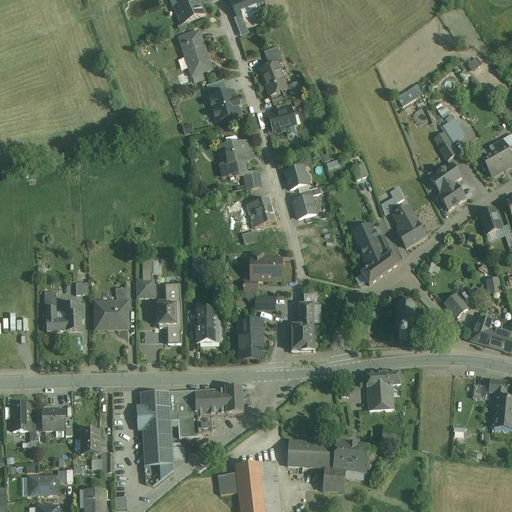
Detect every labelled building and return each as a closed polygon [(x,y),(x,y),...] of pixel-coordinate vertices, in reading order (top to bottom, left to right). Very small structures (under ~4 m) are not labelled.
[(170,0),(171,2),(175,0),(178,7),(176,8),(178,14),(177,15),(182,26),(206,16),(200,4),(199,4),(197,0),(170,0)] [(258,11),(256,7),(264,4),(262,0),(227,0),(234,20),(258,11)] [(200,32),(180,38),(193,77),(213,70),(200,32)] [(278,49),(265,54),(270,68),(277,65),(278,66),(283,64),(278,49)] [(476,58),(468,65),(473,72),(482,65),(476,58)] [(278,66),(277,65),(270,68),(261,71),(270,97),(282,93),(287,91),(278,66)] [(224,82),(207,88),(210,100),(228,94),(224,82)] [(304,91),(300,82),(289,86),(292,96),(304,91)] [(210,100),(209,100),(216,124),(241,117),(238,108),(240,108),(238,101),(236,101),(233,93),(228,94),(210,100)] [(282,93),(270,97),(272,103),(284,99),(282,93)] [(412,94),(400,102),(403,108),(416,100),(412,94)] [(292,112),(270,118),(274,132),(293,126),(291,121),(294,120),(292,112)] [(445,119),(448,123),(442,126),(453,143),(466,136),(453,114),(445,119)] [(185,135),(193,132),(191,124),(183,126),(185,135)] [(503,142),(480,156),(492,178),(511,167),(511,147),(510,149),(511,152),(511,157),(503,142)] [(246,145),(218,150),(218,151),(226,150),(229,166),(221,168),(223,179),(236,176),(236,179),(245,178),(246,177),(244,164),(250,163),(250,162),(248,162),(248,161),(252,160),(250,153),(247,154),(245,146),(247,146),(246,145)] [(451,145),(440,152),(447,163),(458,155),(451,145)] [(328,155),(323,157),(325,163),(331,161),(328,155)] [(328,169),(340,166),(338,160),(327,164),(328,169)] [(364,164),(352,169),(357,182),(369,177),(364,164)] [(452,166),(445,170),(438,175),(431,180),(440,194),(442,196),(456,186),(455,184),(462,179),(452,166)] [(298,170),(285,174),(290,192),(308,186),(303,169),(298,170)] [(258,175),(246,177),(245,178),(248,191),(261,188),(258,175)] [(26,176),(27,184),(37,183),(36,176),(26,176)] [(442,196),(439,198),(449,212),(466,200),(456,186),(442,196)] [(387,216),(391,213),(389,209),(405,200),(398,188),(390,192),(394,198),(381,205),(387,216)] [(320,190),(302,194),(304,200),(311,198),(321,195),(320,190)] [(304,200),(294,203),(299,221),(316,216),(311,198),(304,200)] [(240,200),(224,205),(226,213),(242,208),(240,200)] [(269,201),(248,207),(254,229),(276,223),(269,201)] [(426,238),(408,208),(393,217),(399,227),(398,228),(400,233),(397,235),(406,249),(426,238)] [(495,211),(479,216),(486,236),(502,230),(495,211)] [(376,240),(368,226),(351,236),(367,262),(364,264),(367,269),(369,272),(364,275),(363,275),(369,286),(386,274),(376,258),(387,251),(379,238),(376,240)] [(303,236),(298,238),(301,250),(307,249),(303,236)] [(334,239),(311,247),(315,258),(311,260),(314,270),(342,260),(339,250),(338,250),(334,239)] [(387,251),(376,258),(386,274),(401,264),(392,249),(387,251)] [(263,255),(251,255),(251,263),(251,265),(257,265),(257,261),(263,261),(263,255)] [(264,261),(258,261),(258,265),(252,265),(252,282),(258,283),(281,282),(282,282),(282,261),(264,261)] [(206,264),(194,264),(194,276),(212,276),(212,264),(206,264)] [(498,280),(487,282),(489,293),(500,291),(498,280)] [(154,281),(137,281),(137,299),(155,299),(154,281)] [(251,282),(248,282),(244,287),(244,294),(257,294),(257,283),(251,282)] [(89,297),(89,285),(76,285),(76,297),(89,297)] [(127,290),(116,290),(116,299),(117,299),(117,304),(127,304),(127,290)] [(317,295),(305,295),(305,303),(318,303),(317,295)] [(456,296),(445,305),(457,319),(468,310),(456,296)] [(275,299),(257,299),(257,311),(275,311),(275,299)] [(404,301),(397,306),(395,333),(399,333),(398,341),(399,341),(399,342),(406,342),(407,342),(407,341),(408,334),(412,334),(415,308),(411,302),(404,301)] [(166,307),(166,302),(158,302),(158,312),(156,312),(156,325),(159,325),(159,327),(160,327),(160,330),(168,329),(168,327),(176,327),(175,307),(166,307)] [(75,304),(66,304),(67,320),(57,320),(56,309),(46,309),(47,333),(67,333),(82,332),(81,314),(76,315),(75,304)] [(117,304),(96,305),(96,328),(107,327),(107,331),(108,331),(108,330),(116,330),(116,331),(128,331),(128,304),(127,304),(117,304)] [(313,305),(299,305),(299,326),(312,326),(313,305)] [(372,310),(361,317),(360,334),(370,335),(370,327),(371,328),(375,321),(378,319),(372,310)] [(197,324),(197,313),(188,313),(188,324),(197,324)] [(217,330),(217,313),(197,313),(197,324),(198,345),(221,344),(220,330),(217,330)] [(501,324),(495,322),(493,323),(492,325),(479,321),(472,343),(511,355),(511,350),(511,334),(500,331),(502,326),(501,324)] [(262,322),(238,323),(239,361),(263,360),(262,322)] [(314,327),(293,328),(294,353),(302,352),(302,353),(316,353),(314,327)] [(400,373),(366,376),(369,413),(395,412),(393,388),(401,387),(400,373)] [(450,377),(430,375),(429,385),(426,385),(425,389),(428,389),(427,395),(429,395),(428,402),(441,403),(448,403),(450,377)] [(487,377),(464,376),(464,377),(462,410),(462,412),(463,412),(472,412),(471,420),(484,421),(484,413),(485,413),(485,412),(486,378),(487,378),(487,377)] [(510,383),(491,382),(490,395),(496,396),(493,430),(511,431),(511,400),(509,401),(509,397),(510,397),(510,383)] [(225,391),(141,395),(142,420),(138,420),(139,433),(143,432),(143,468),(162,467),(174,467),(171,422),(175,422),(175,419),(179,419),(180,440),(201,438),(201,435),(214,434),(213,434),(212,420),(228,419),(228,416),(244,415),(244,411),(247,411),(247,406),(250,406),(249,398),(246,398),(246,393),(243,393),(243,389),(225,390),(225,391)] [(441,403),(428,402),(428,406),(423,406),(421,429),(435,430),(436,407),(441,407),(441,403)] [(30,406),(12,407),(13,434),(27,433),(30,433),(30,423),(30,406)] [(66,412),(43,412),(44,433),(66,432),(66,412)] [(36,450),(36,423),(30,423),(30,433),(27,433),(27,450),(36,450)] [(405,432),(384,428),(381,445),(403,448),(405,432)] [(101,432),(81,432),(81,440),(81,451),(81,456),(101,456),(101,432)] [(369,447),(289,442),(288,467),(325,469),(323,493),(344,494),(346,472),(365,474),(369,447)] [(185,448),(174,448),(174,459),(185,459),(185,448)] [(66,460),(54,460),(53,470),(66,470),(66,460)] [(281,511),(276,463),(236,467),(237,475),(239,495),(240,511),(281,511)] [(237,475),(227,476),(228,488),(220,489),(221,497),(239,495),(237,475)] [(227,476),(219,477),(220,489),(228,488),(227,476)] [(58,478),(30,479),(30,492),(37,492),(37,497),(59,496),(58,478)] [(105,511),(106,492),(81,492),(81,508),(86,508),(85,511),(105,511)] [(127,510),(127,498),(116,498),(116,510),(127,510)]
